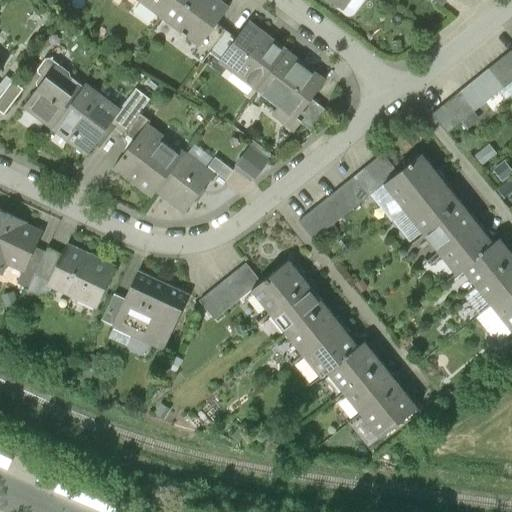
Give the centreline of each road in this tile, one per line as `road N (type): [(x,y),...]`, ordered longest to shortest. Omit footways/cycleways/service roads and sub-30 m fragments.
road 1 (residential): [(402,87),(230,229),(185,244),(135,237),(0,173)]
road 2 (residential): [(402,87),(285,0)]
road 3 (residential): [(511,4),(402,87)]
